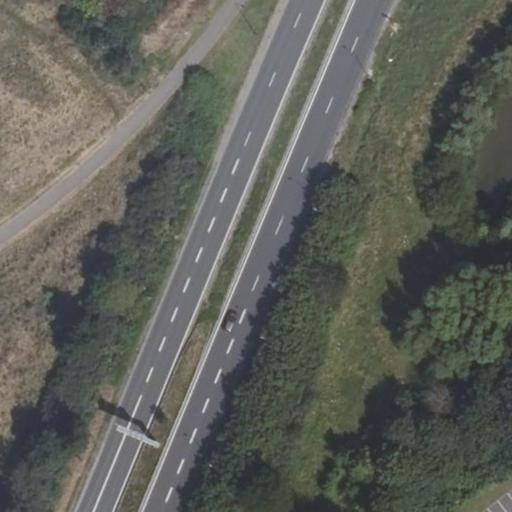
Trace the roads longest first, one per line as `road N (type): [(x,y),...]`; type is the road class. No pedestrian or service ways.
road 1 (primary): [(162,511),(374,0)]
road 2 (primary): [(310,0),(129,425)]
